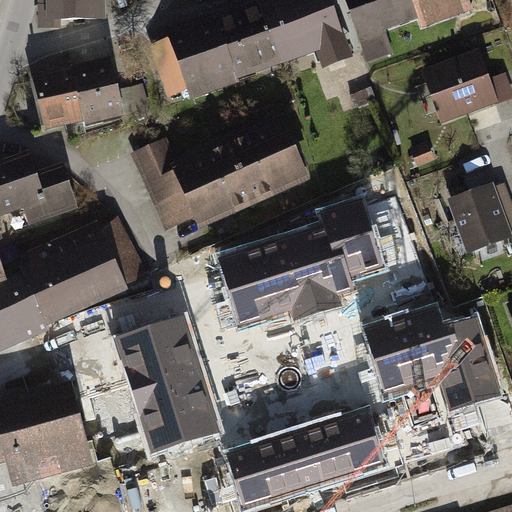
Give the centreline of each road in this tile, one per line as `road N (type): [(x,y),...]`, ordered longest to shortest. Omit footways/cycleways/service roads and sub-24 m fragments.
road 1 (unknown): [(489,467),(450,374),(433,356),(379,339),(157,439)]
road 2 (residential): [(345,511),(511,460)]
